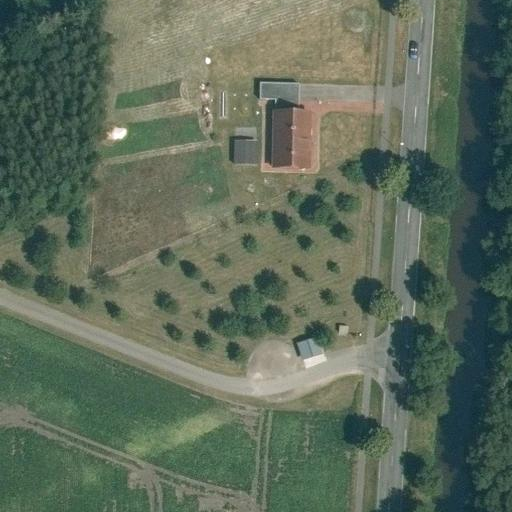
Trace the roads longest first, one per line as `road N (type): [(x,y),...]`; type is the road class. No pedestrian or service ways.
road 1 (tertiary): [(388,511),(422,0)]
road 2 (track): [(399,346),(278,386),(252,387),(0,297)]
